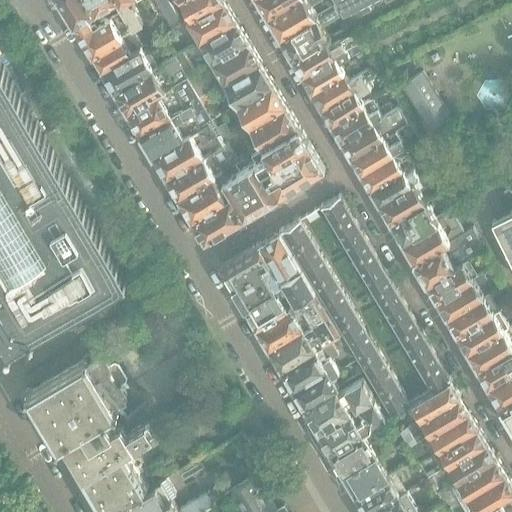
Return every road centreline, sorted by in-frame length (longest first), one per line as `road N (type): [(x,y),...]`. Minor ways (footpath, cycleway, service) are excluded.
road 1 (residential): [(511,454),(342,173)]
road 2 (residential): [(31,0),(194,265)]
road 3 (residential): [(194,265),(343,511)]
road 4 (residential): [(342,173),(242,0)]
road 5 (residential): [(194,265),(342,173)]
